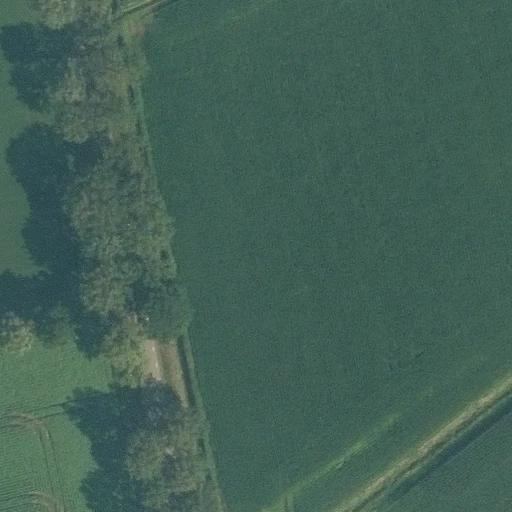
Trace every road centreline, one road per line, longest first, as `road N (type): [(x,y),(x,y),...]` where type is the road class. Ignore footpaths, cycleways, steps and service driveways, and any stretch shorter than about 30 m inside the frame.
road 1 (unclassified): [(180,511),(77,0)]
road 2 (track): [(0,313),(134,279)]
